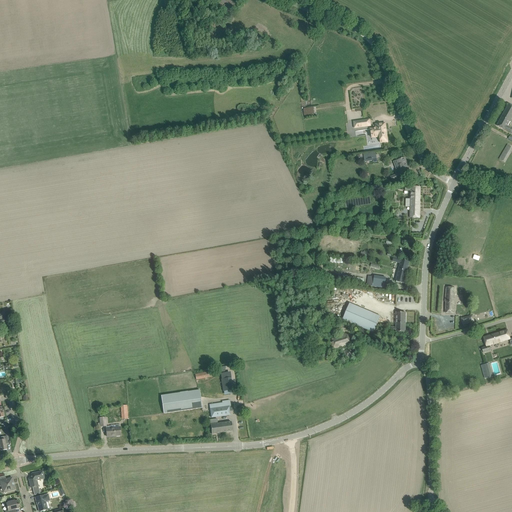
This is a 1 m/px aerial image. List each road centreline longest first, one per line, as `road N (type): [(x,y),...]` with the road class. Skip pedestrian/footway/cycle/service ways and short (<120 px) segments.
road 1 (unclassified): [(455,181),(432,171),(417,150),(367,36),(285,0)]
road 2 (unclassified): [(16,461),(192,447)]
road 3 (unclassified): [(422,340),(428,251),(455,181)]
road 4 (unclassified): [(436,511),(427,375),(419,360)]
road 5 (unclassified): [(291,437),(355,410),(419,360)]
road 6 (unclassified): [(455,181),(511,73)]
